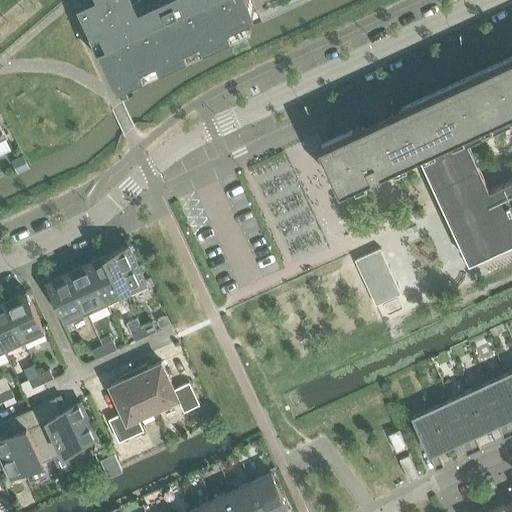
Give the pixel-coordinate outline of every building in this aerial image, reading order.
[(84,0),(102,39),(119,77),(144,66),(141,58),(160,50),(163,57),(188,46),(184,38),(203,30),(207,37),(231,26),(228,18),(255,6),(251,0),(143,0),(139,2),(137,0),(84,0)] [(511,56),(399,108),(364,125),(322,144),(341,186),(383,166),(419,150),(470,261),(511,241),(511,56)] [(25,155),(13,160),(18,171),(30,165),(25,155)] [(148,285),(145,278),(129,243),(109,253),(128,295),(148,285)] [(355,259),(376,304),(402,293),(381,247),(355,259)] [(109,253),(89,262),(108,304),(128,295),(109,253)] [(89,262),(69,271),(88,313),(108,304),(89,262)] [(68,322),(88,313),(69,271),(49,280),(68,322)] [(27,291),(7,300),(26,342),(46,333),(27,291)] [(7,300),(0,302),(0,338),(6,351),(26,342),(7,300)] [(142,326),(138,317),(127,322),(135,340),(146,335),(142,326)] [(146,335),(156,330),(153,322),(142,326),(146,335)] [(107,353),(117,348),(113,339),(103,344),(107,353)] [(107,353),(103,344),(93,349),(96,357),(107,353)] [(147,362),(135,368),(154,408),(170,401),(172,405),(181,401),(186,410),(200,403),(190,381),(175,388),(162,360),(149,366),(147,362)] [(137,416),(154,408),(135,368),(123,373),(125,377),(112,383),(124,412),(109,418),(120,441),(143,430),(137,416)] [(43,382),(54,377),(50,369),(40,374),(43,382)] [(511,415),(511,385),(505,372),(487,380),(505,419),(511,433),(511,432),(511,415)] [(29,378),(33,387),(43,382),(40,374),(29,378)] [(504,436),(511,433),(505,419),(487,380),(468,389),(486,427),(498,422),(504,436)] [(0,391),(4,400),(14,396),(10,387),(0,391)] [(475,432),(486,427),(468,389),(450,397),(468,436),(474,450),(481,447),(475,432)] [(56,396),(32,407),(55,456),(65,452),(67,456),(85,447),(83,443),(96,437),(80,402),(63,410),(56,396)] [(467,453),(474,450),(468,436),(450,397),(431,406),(449,444),(460,439),(467,453)] [(438,449),(449,444),(431,406),(412,415),(430,453),(437,468),(444,464),(438,449)] [(43,462),(55,456),(32,407),(9,418),(15,431),(0,438),(0,445),(14,475),(25,470),(27,474),(45,466),(43,462)] [(399,428),(388,432),(396,451),(407,446),(399,428)] [(400,458),(410,480),(419,476),(409,454),(400,458)] [(275,511),(290,505),(273,470),(251,480),(266,511),(275,511)] [(266,511),(251,480),(231,489),(241,511),(266,511)] [(61,482),(50,487),(53,495),(65,490),(61,482)] [(241,511),(231,489),(212,499),(218,511),(241,511)] [(218,511),(212,499),(193,507),(194,511),(218,511)] [(505,503),(494,508),(493,508),(484,511),(485,511),(493,508),(494,508),(505,503)] [(494,508),(493,508),(495,511),(511,511),(511,503),(507,506),(506,506),(505,503),(494,508)]
